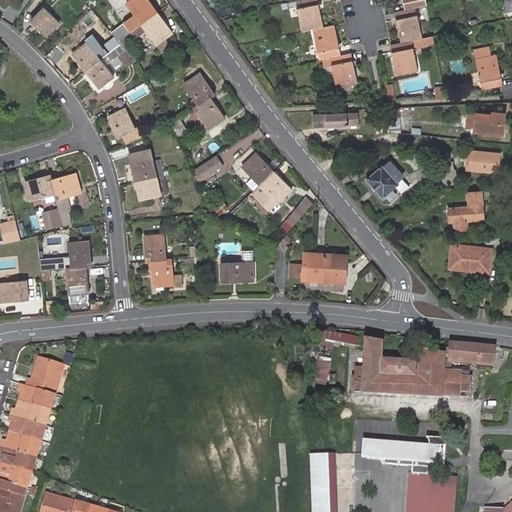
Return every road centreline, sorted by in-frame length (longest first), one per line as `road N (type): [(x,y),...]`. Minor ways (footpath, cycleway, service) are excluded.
road 1 (residential): [(187,0),(405,280),(415,323)]
road 2 (secondary): [(125,319),(278,311),(415,323)]
road 3 (residential): [(89,132),(111,184),(125,319)]
road 4 (residential): [(0,29),(56,83),(89,132)]
road 5 (secondary): [(0,334),(125,319)]
